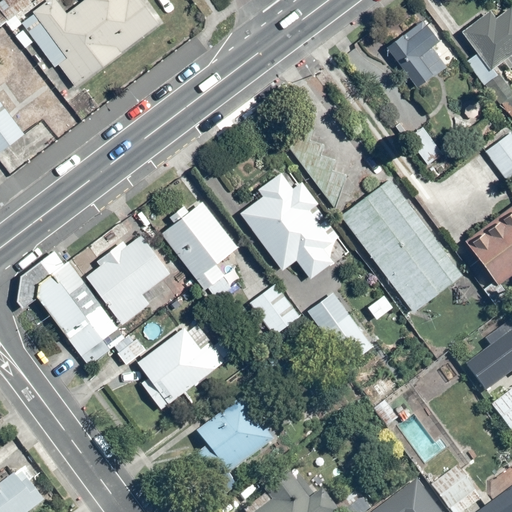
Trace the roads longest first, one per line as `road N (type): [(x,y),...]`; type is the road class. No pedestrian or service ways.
road 1 (secondary): [(0,245),(281,35)]
road 2 (residential): [(0,343),(124,511)]
